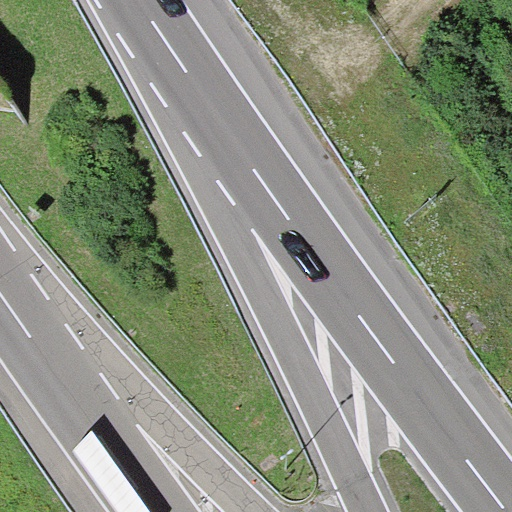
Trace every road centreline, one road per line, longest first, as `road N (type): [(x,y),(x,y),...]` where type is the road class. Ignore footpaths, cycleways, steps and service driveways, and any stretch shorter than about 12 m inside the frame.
road 1 (motorway): [(508,511),(139,0)]
road 2 (motorway): [(0,293),(154,511)]
